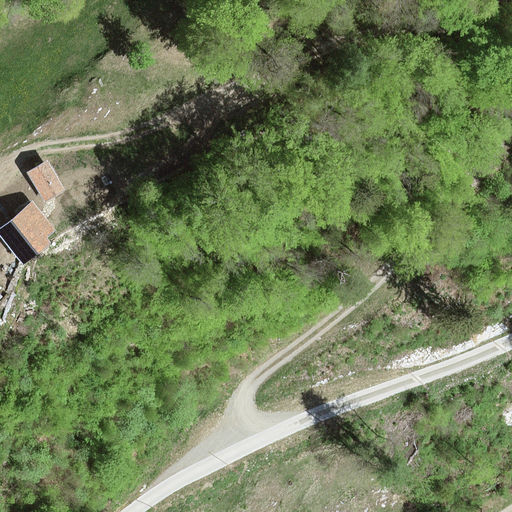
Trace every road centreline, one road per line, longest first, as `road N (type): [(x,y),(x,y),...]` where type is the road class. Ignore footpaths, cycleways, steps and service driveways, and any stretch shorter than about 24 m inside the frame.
road 1 (track): [(242,422),(242,392),(366,290),(475,179),(511,97)]
road 2 (track): [(511,340),(468,368),(376,380),(242,422),(187,453),(124,511)]
road 3 (track): [(482,0),(444,18),(334,45),(233,93)]
